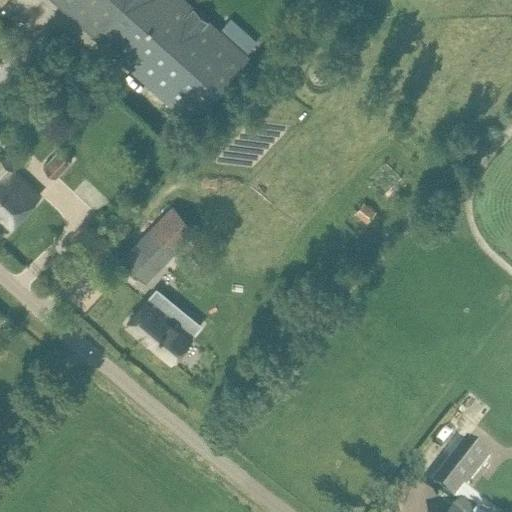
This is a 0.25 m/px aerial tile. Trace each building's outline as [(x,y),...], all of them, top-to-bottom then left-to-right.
[(55,0),(190,121),(249,56),(187,0),(55,0)] [(0,57),(14,43),(0,30),(0,57)] [(81,168),(61,149),(44,166),(64,185),(81,168)] [(0,221),(8,229),(40,195),(0,155),(0,221)] [(151,226),(121,256),(147,281),(199,228),(172,201),(149,224),(151,226)] [(354,213),(367,223),(376,211),(363,201),(354,213)] [(288,302),(306,320),(320,305),(302,287),(288,302)] [(157,291),(147,303),(145,302),(127,324),(172,361),(191,339),(190,338),(178,329),(188,316),(157,291)] [(433,482),(455,499),(456,499),(465,487),(490,455),(468,438),(433,482)] [(475,511),(484,501),(465,487),(456,499),(462,504),(455,511),(475,511)]
